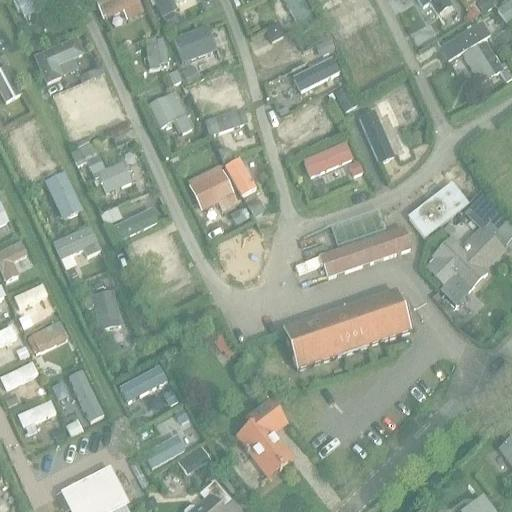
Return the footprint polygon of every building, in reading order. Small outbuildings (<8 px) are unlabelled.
[(14,0),(24,21),(44,12),(38,0),(14,0)] [(131,0),(91,0),(102,23),(123,14),(126,22),(139,16),(131,0)] [(281,0),(301,38),(316,30),(300,0),(281,0)] [(425,0),(437,18),(451,9),(446,0),(425,0)] [(482,16),(496,6),(491,0),(483,0),(475,6),(482,16)] [(447,65),(489,39),(481,26),(439,52),(447,65)] [(206,28),(172,42),(181,67),(216,53),(206,28)] [(301,42),(306,52),(326,42),(321,32),(301,42)] [(76,41),(33,60),(46,89),(62,81),(57,69),(83,58),(76,41)] [(154,42),(144,43),(147,60),(142,60),(143,67),(148,66),(149,74),(159,72),(158,68),(168,66),(166,51),(162,42),(154,43),(154,42)] [(326,44),(312,51),(316,62),(321,60),(321,61),(331,57),(330,55),(331,55),(326,44)] [(462,59),(480,87),(502,73),(485,45),(462,59)] [(289,76),(302,103),(315,97),(313,94),(322,89),(317,78),(338,68),(333,58),(326,62),(327,63),(313,70),(311,66),(289,76)] [(21,98),(6,69),(0,72),(0,97),(5,106),(21,98)] [(46,89),(58,116),(84,103),(73,80),(59,86),(58,84),(46,89)] [(148,108),(159,132),(172,126),(178,138),(180,137),(181,138),(192,133),(174,96),(148,108)] [(90,147),(70,156),(76,169),(86,165),(94,184),(97,182),(104,199),(132,186),(122,165),(104,173),(98,158),(96,159),(90,147)] [(224,170),(240,200),(255,192),(238,162),(224,170)] [(217,207),(221,214),(237,206),(219,168),(204,175),(207,180),(188,190),(201,215),(217,207)] [(44,186),(62,225),(82,216),(63,177),(44,186)] [(403,223),(418,243),(462,211),(446,190),(403,223)] [(100,218),(105,230),(121,222),(116,210),(100,218)] [(151,212),(113,230),(120,245),(158,226),(151,212)] [(89,230),(52,246),(60,263),(82,253),(86,261),(100,254),(89,230)] [(314,261),(321,283),(403,254),(396,233),(314,261)] [(482,274),(501,255),(480,233),(461,252),(451,242),(432,260),(435,263),(426,272),(443,290),(452,281),(466,295),(485,277),(482,274)] [(20,245),(0,255),(0,274),(5,285),(18,279),(12,266),(27,259),(20,245)] [(13,301),(18,312),(47,299),(42,288),(13,301)] [(98,334),(120,330),(113,295),(83,301),(85,313),(93,311),(98,334)] [(283,334),(296,373),(407,335),(394,296),(283,334)] [(59,324),(31,339),(40,356),(67,342),(59,324)] [(0,350),(14,344),(9,333),(2,336),(1,332),(0,332),(0,350)] [(34,365),(2,380),(7,391),(20,385),(21,388),(29,385),(27,381),(32,379),(33,382),(41,379),(34,365)] [(51,400),(80,389),(76,377),(47,388),(51,400)] [(22,431),(55,416),(50,404),(16,419),(22,431)] [(266,481),(289,463),(270,437),(282,428),(266,407),(245,424),(249,430),(235,441),(266,481)] [(511,472),(511,440),(497,452),(511,472)] [(218,511),(227,505),(212,486),(197,498),(203,505),(194,511),(193,510),(189,509),(185,511),(218,511)] [(466,511),(487,511),(480,502),(466,511)]
